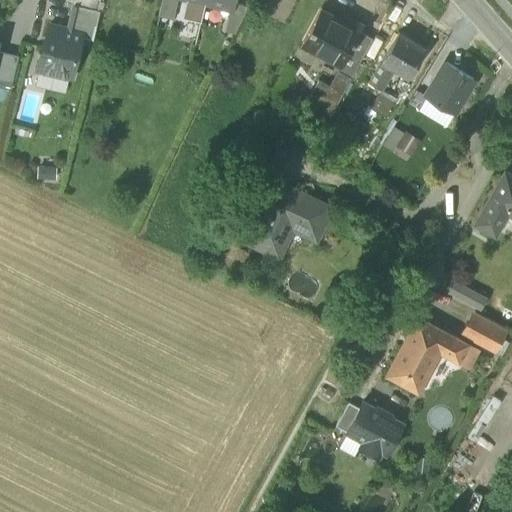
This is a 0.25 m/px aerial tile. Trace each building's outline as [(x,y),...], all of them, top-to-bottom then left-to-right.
[(74,0),(74,5),(97,10),(99,0),(74,0)] [(161,0),(158,15),(173,18),(177,0),(161,0)] [(204,2),(197,0),(184,0),(181,17),(200,21),(205,2),(204,2)] [(225,31),(234,33),(248,7),(232,3),(231,8),(230,8),(225,31)] [(70,20),(96,26),(99,11),(97,10),(74,5),(70,20)] [(340,65),(341,65),(359,32),(362,26),(348,18),(345,24),(319,10),(301,44),(340,65)] [(70,20),(69,28),(82,31),(81,38),(92,40),(96,26),(70,20)] [(48,25),(45,39),(43,47),(41,46),(36,69),(38,69),(69,76),(71,77),(81,38),(82,31),(69,28),(58,25),(58,27),(48,25)] [(337,71),(350,78),(372,38),(359,32),(341,65),(340,65),(337,71)] [(380,62),(381,62),(393,70),(408,79),(425,49),(398,33),(380,62)] [(18,56),(0,51),(0,84),(11,87),(18,56)] [(422,95),(426,97),(446,63),(443,61),(422,95)] [(381,91),(393,70),(381,62),(368,83),(381,91)] [(473,79),(446,63),(426,97),(452,113),(473,79)] [(69,76),(38,69),(34,86),(65,93),(69,76)] [(350,78),(337,71),(329,86),(342,93),(350,78)] [(476,81),(473,79),(452,113),(456,115),(476,81)] [(301,110),(327,121),(342,93),(329,86),(318,80),(301,110)] [(475,223),(494,234),(507,212),(511,214),(511,175),(505,172),(475,223)] [(246,242),(278,257),(292,228),(315,240),(331,208),(275,181),(259,212),(260,213),(246,242)] [(444,290),(472,305),(478,293),(450,278),(444,290)] [(486,298),(478,293),(472,305),(480,310),(486,298)] [(461,334),(493,351),(505,329),(474,312),(461,334)] [(385,375),(417,392),(433,363),(423,357),(428,346),(439,352),(457,361),(467,343),(417,316),(385,375)] [(423,357),(433,363),(439,352),(428,346),(423,357)] [(359,446),(378,456),(380,451),(386,453),(403,422),(362,400),(358,407),(345,431),(362,440),(359,446)] [(334,426),(345,431),(358,407),(348,401),(334,426)]
